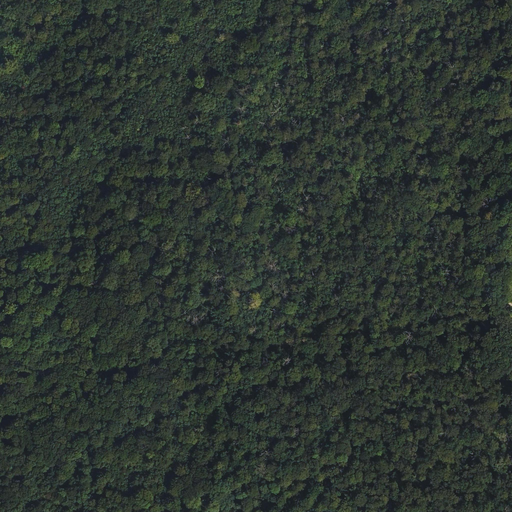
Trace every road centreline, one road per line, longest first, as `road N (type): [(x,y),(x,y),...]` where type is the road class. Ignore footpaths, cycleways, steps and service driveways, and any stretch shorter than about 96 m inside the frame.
road 1 (unknown): [(0,379),(511,302)]
road 2 (track): [(294,0),(511,297)]
road 3 (unknown): [(0,309),(103,0)]
road 4 (track): [(511,305),(333,511)]
road 5 (track): [(487,511),(511,325)]
